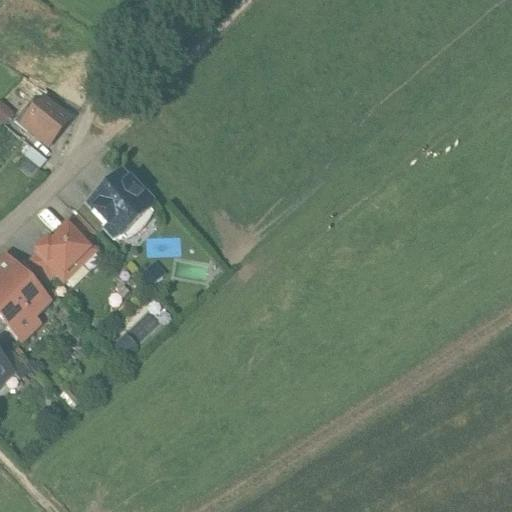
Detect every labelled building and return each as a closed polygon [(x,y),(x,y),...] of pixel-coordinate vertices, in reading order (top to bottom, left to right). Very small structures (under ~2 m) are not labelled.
[(42,102),(33,113),(25,106),(15,120),(29,131),(27,133),(32,137),(33,135),(48,148),(68,124),(42,102)] [(47,162),(31,148),(23,157),(39,171),(47,162)] [(120,177),(108,189),(108,191),(100,199),(99,197),(86,209),(105,229),(106,230),(104,234),(112,242),(121,240),(149,213),(151,204),(144,196),(139,197),(120,177)] [(105,229),(86,209),(99,197),(95,193),(74,214),(77,217),(94,236),(97,238),(105,229)] [(77,217),(65,228),(69,231),(70,230),(85,245),(94,236),(77,217)] [(69,231),(58,241),(55,237),(35,256),(56,277),(59,281),(77,264),(81,267),(94,255),(85,245),(70,230),(69,231)] [(56,277),(35,256),(25,265),(31,271),(45,287),(56,277)] [(22,280),(4,261),(0,264),(0,321),(6,328),(20,342),(37,326),(32,320),(47,306),(22,280)] [(45,287),(31,271),(22,280),(47,306),(55,297),(45,287)] [(0,385),(12,375),(0,362),(0,385)]
